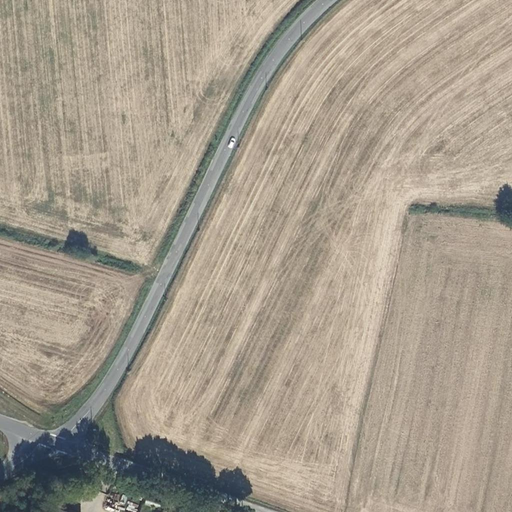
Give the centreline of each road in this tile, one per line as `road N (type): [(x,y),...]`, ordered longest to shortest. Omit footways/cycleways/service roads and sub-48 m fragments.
road 1 (tertiary): [(52,443),(113,376),(260,78),(324,0)]
road 2 (tertiary): [(263,511),(52,443)]
